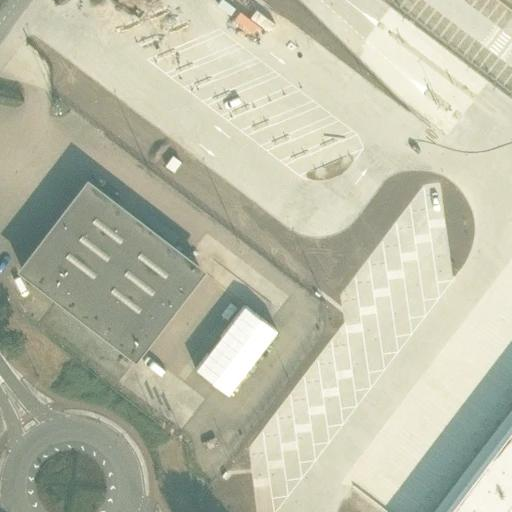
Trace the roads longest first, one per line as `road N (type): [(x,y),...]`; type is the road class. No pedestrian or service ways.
road 1 (unknown): [(0,243),(29,289),(182,401),(199,404),(216,397),(272,312),(265,275),(252,265)]
road 2 (unknown): [(252,265),(41,112)]
road 3 (unknown): [(352,511),(361,430),(409,337)]
road 4 (unknown): [(416,315),(471,276),(511,226)]
